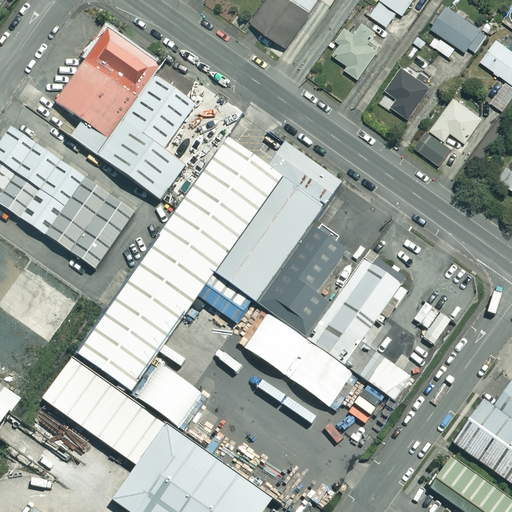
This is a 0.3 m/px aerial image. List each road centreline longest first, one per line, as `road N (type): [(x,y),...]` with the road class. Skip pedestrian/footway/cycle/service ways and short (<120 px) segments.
road 1 (secondary): [(140,0),(511,263)]
road 2 (tertiary): [(361,511),(511,304)]
